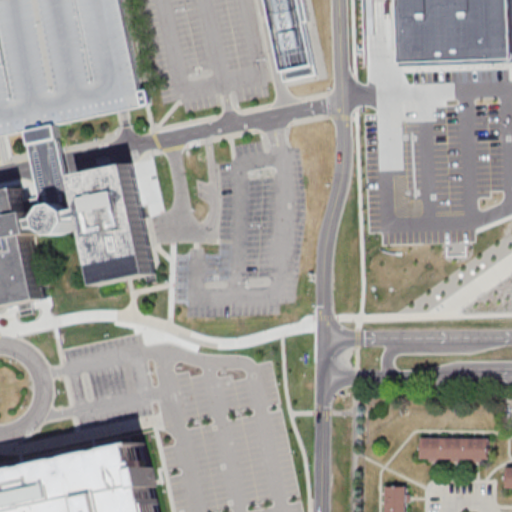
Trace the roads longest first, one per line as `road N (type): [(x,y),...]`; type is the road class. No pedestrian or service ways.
road 1 (residential): [(341,0),(346,161),(326,258),(325,338)]
road 2 (residential): [(511,337),(325,338)]
road 3 (residential): [(325,378),(471,372)]
road 4 (residential): [(325,378),(322,511)]
